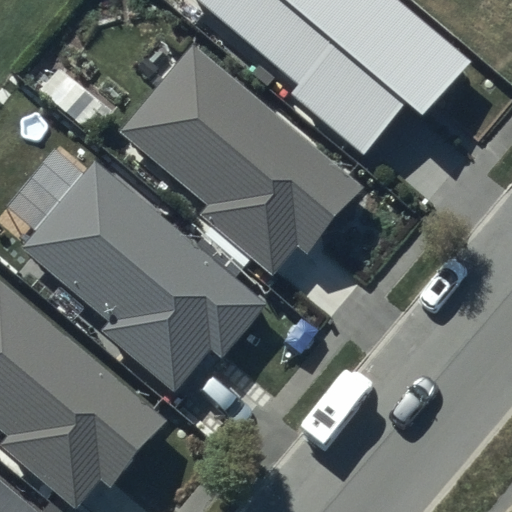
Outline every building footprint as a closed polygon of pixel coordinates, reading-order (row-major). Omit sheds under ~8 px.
[(472,60),(400,0),(199,0),(298,83),(290,93),(362,154),(405,103),(423,119),(472,60)] [(365,190),(191,46),(120,131),(207,205),(199,214),(271,274),(295,245),(309,257),(365,190)] [(221,358),(267,303),(95,161),(21,249),(107,321),(100,329),(175,391),(210,349),(221,358)] [(167,421),(0,279),(0,430),(6,435),(0,442),(0,446),(73,508),(98,479),(109,489),(167,421)] [(0,511),(42,511),(0,476),(0,511)]
